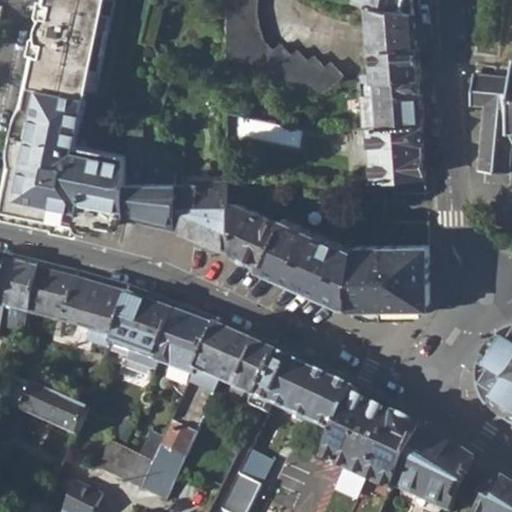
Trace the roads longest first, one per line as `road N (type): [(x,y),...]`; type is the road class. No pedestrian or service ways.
road 1 (secondary): [(0,234),(154,269),(396,383),(430,373)]
road 2 (residential): [(485,296),(460,217),(450,0)]
road 3 (secondary): [(430,373),(450,413),(511,455)]
